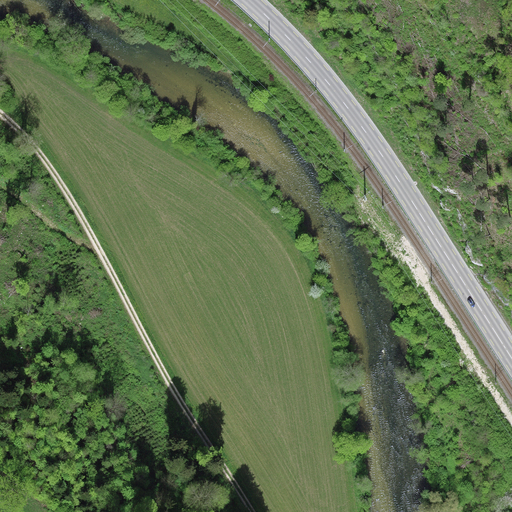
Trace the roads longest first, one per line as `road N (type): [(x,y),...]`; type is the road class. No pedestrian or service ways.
road 1 (track): [(0,112),(57,175),(165,377),(253,511)]
road 2 (primary): [(249,0),(364,130),(511,358)]
